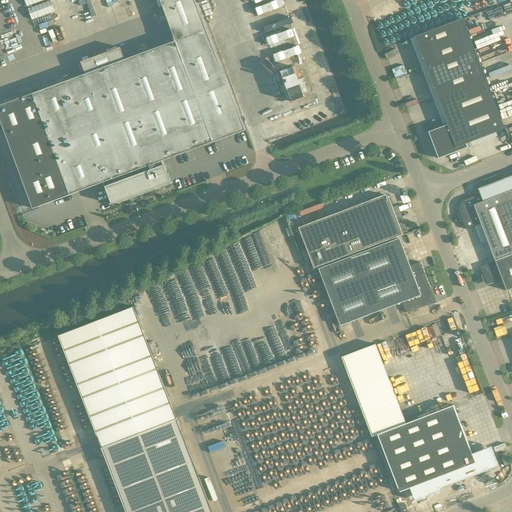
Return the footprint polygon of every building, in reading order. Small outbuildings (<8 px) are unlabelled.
[(85,74),(0,105),(0,119),(33,209),(103,183),(111,204),(171,183),(163,161),(242,132),(193,0),(160,0),(174,37),(173,37),(174,41),(124,60),(120,48),(81,62),(85,74)] [(462,19),(414,37),(447,125),(428,132),(439,159),(468,148),(466,144),(505,129),(462,19)] [(496,261),(511,254),(511,190),(486,200),(484,197),(488,195),(486,191),(466,200),(464,200),(463,201),(462,202),(461,203),(460,204),(460,205),(460,206),(459,207),(459,208),(459,209),(459,210),(459,211),(460,212),(466,229),(481,223),(496,261)] [(385,195),(299,228),(314,269),(403,235),(389,197),(385,195)] [(407,313),(436,302),(421,262),(410,266),(400,239),(319,269),(341,326),(403,303),(407,313)] [(511,254),(496,261),(481,267),(487,282),(489,283),(502,278),(507,291),(511,288),(511,254)] [(212,511),(177,420),(133,307),(59,336),(103,449),(127,511),(212,511)] [(376,344),(341,357),(372,437),(378,435),(406,424),(376,344)] [(466,467),(475,463),(454,406),(406,424),(378,435),(400,492),(405,490),(410,501),(441,489),(440,487),(459,480),(460,482),(470,478),(466,467)] [(398,504),(401,511),(405,511),(407,511),(404,502),(398,504)]
